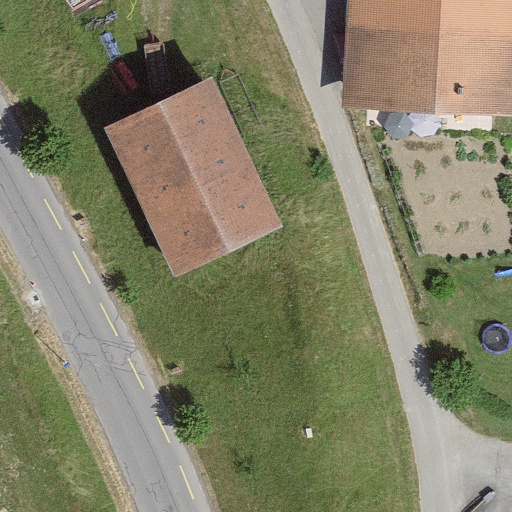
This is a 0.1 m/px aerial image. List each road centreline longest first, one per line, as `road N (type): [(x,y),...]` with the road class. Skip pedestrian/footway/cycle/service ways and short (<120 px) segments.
road 1 (residential): [(440,511),(427,392),(275,0)]
road 2 (tertiary): [(0,157),(94,329),(174,511)]
